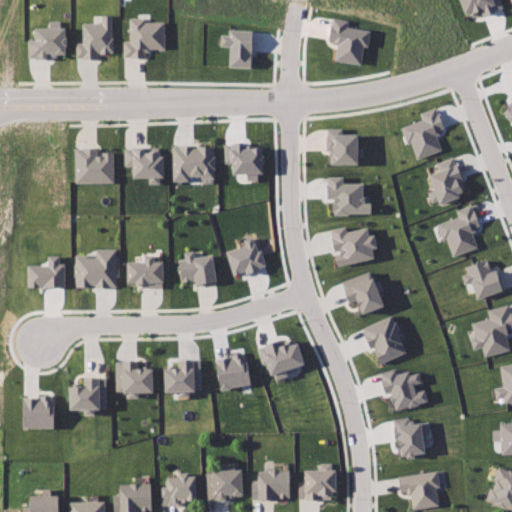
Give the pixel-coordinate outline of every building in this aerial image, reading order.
[(458,0),(467,20),(499,6),(496,0),(458,0)] [(110,9),(99,9),(98,15),(76,18),(76,53),(95,52),(95,44),(111,44),(110,9)] [(128,12),(128,35),(122,36),(125,52),(143,51),(145,40),(162,39),(163,13),(128,12)] [(369,29),(346,27),(347,19),(330,17),(328,42),(336,42),(334,61),(360,64),(362,46),(367,46),(369,29)] [(32,22),(32,36),(25,36),(25,53),(47,53),(47,45),(67,45),(67,21),(32,22)] [(228,26),(227,59),(248,60),(250,27),(228,26)] [(511,91),(499,104),(511,118),(511,91)] [(434,104),(401,116),(413,151),(437,143),(432,127),(441,124),(434,104)] [(354,127),(340,128),(340,123),(324,124),(327,157),(356,155),(354,127)] [(74,139),(74,177),(110,173),(111,147),(94,147),(95,139),(74,139)] [(121,141),(121,168),(132,168),(132,182),(164,182),(165,142),(121,141)] [(224,163),(230,163),(231,174),(245,173),(245,180),(261,179),(260,142),(223,144),(224,163)] [(176,143),(175,178),(190,178),(190,168),(212,168),(213,143),(176,143)] [(449,152),(433,158),(436,164),(424,168),(435,197),(462,187),(449,152)] [(341,171),(325,172),(328,212),(364,208),(361,176),(341,178),(341,171)] [(470,201),(432,214),(447,251),(473,242),(469,227),(478,224),(470,201)] [(333,223),(338,253),(371,248),(366,218),(333,223)] [(227,248),(235,269),(264,258),(257,238),(227,248)] [(114,249),(74,249),(74,282),(114,282),(114,249)] [(210,249),(176,254),(181,275),(191,273),(192,281),(215,278),(210,249)] [(488,251),(463,259),(473,291),(498,284),(488,251)] [(159,254),(124,255),(125,282),(160,281),(159,254)] [(27,287),(64,286),(64,263),(58,263),(58,256),(47,256),(47,264),(27,264),(27,287)] [(340,276),(357,313),(382,302),(365,265),(340,276)] [(511,325),(504,300),(480,305),(483,313),(469,317),(479,352),(507,346),(501,328),(511,325)] [(391,310),(361,321),(376,359),(407,347),(391,310)] [(257,344),(265,372),(302,360),(296,340),(279,344),(278,338),(257,344)] [(196,350),(175,351),(175,360),(160,360),(161,384),(197,383),(196,350)] [(249,384),(244,353),(213,358),(218,389),(249,384)] [(511,355),(486,360),(495,400),(511,396),(511,355)] [(114,357),(115,389),(153,388),(153,366),(139,367),(139,356),(114,357)] [(378,368),(389,403),(422,393),(411,358),(378,368)] [(102,372),(80,373),(80,378),(64,379),(65,403),(103,401),(102,372)] [(15,397),(19,434),(50,430),(47,394),(15,397)] [(511,413),(502,414),(504,446),(511,445),(511,413)] [(424,454),(422,433),(428,432),(427,421),(408,423),(408,417),(392,419),(395,457),(424,454)] [(511,468),(500,464),(487,497),(511,508),(511,468)] [(289,468),(259,470),(258,479),(253,480),(253,498),(292,497),(289,468)] [(242,469),(206,472),(208,502),(229,500),(228,495),(244,494),(242,469)] [(434,469),(394,475),(397,490),(406,489),(411,509),(436,505),(433,487),(437,487),(434,469)] [(335,470),(306,470),(306,480),(299,480),(300,497),(339,497),(335,470)] [(195,474),(168,476),(168,486),(161,486),(163,506),(184,504),(183,499),(197,498),(195,474)] [(119,484),(120,493),(113,493),(114,511),(127,511),(152,510),(150,481),(119,484)] [(31,494),(31,505),(23,505),(23,511),(60,511),(60,494),(31,494)] [(70,500),(70,511),(105,511),(105,501),(70,500)]
